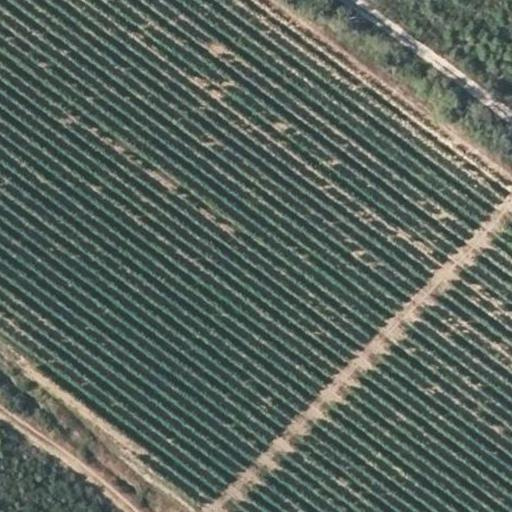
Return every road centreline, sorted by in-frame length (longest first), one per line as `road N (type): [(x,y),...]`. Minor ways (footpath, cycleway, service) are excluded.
road 1 (track): [(348,0),(511,120)]
road 2 (track): [(123,511),(0,414)]
